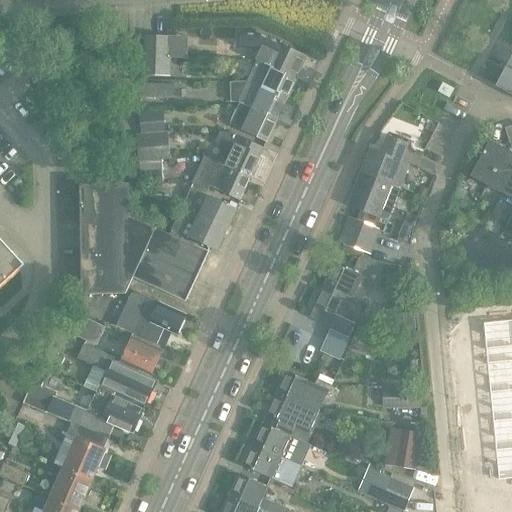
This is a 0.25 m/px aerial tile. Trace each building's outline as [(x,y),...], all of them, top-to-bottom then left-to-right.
[(256,61),(296,79),(306,58),(278,45),(266,38),(241,36),(241,47),(263,49),(258,60),(256,60),(256,61)] [(144,38),(143,57),(165,58),(166,38),(144,38)] [(142,78),(167,79),(169,58),(165,58),(143,57),(142,78)] [(247,81),(286,100),(296,79),(256,61),(247,81)] [(511,69),(507,67),(496,86),(511,95),(511,69)] [(286,100),(247,81),(238,102),(277,120),(286,100)] [(140,83),(140,98),(174,98),(174,84),(140,83)] [(448,98),(452,89),(442,84),(438,92),(448,98)] [(240,104),(239,108),(231,124),(267,141),(277,120),(238,102),(237,102),(240,104)] [(142,134),(166,132),(164,110),(140,113),(142,134)] [(139,161),(162,159),(171,158),(168,132),(136,135),(139,161)] [(219,163),(250,177),(264,148),(232,133),(220,132),(215,142),(226,147),(219,163)] [(361,173),(391,185),(392,183),(400,187),(409,163),(401,160),(408,144),(387,136),(380,153),(370,149),(361,173)] [(486,186),(506,150),(490,141),(470,177),(486,186)] [(486,186),(502,195),(511,176),(511,153),(506,150),(486,186)] [(140,184),(164,182),(162,159),(139,161),(140,184)] [(250,177),(219,163),(208,186),(240,200),(250,177)] [(367,253),(380,218),(384,220),(388,218),(400,187),(392,183),(391,185),(361,173),(348,205),(361,210),(357,220),(352,218),(342,243),(367,253)] [(511,176),(502,195),(511,200),(511,176)] [(81,188),(82,258),(82,295),(107,294),(104,300),(113,304),(117,294),(124,294),(133,277),(185,300),(207,252),(177,238),(169,235),(129,217),(129,187),(81,188)] [(180,208),(181,209),(226,230),(235,209),(190,188),(183,204),(168,197),(166,202),(180,208)] [(166,202),(165,203),(166,204),(162,214),(174,221),(180,208),(166,202)] [(169,235),(177,238),(179,233),(216,251),(226,230),(181,209),(169,235)] [(397,241),(406,244),(414,226),(404,222),(397,241)] [(0,289),(21,270),(0,247),(0,289)] [(359,256),(354,267),(377,278),(373,286),(380,289),(397,290),(400,265),(383,263),(383,264),(375,263),(359,256)] [(324,285),(351,298),(358,284),(362,286),(364,281),(360,280),(361,277),(333,265),(324,285)] [(351,298),(324,285),(314,307),(309,318),(349,336),(355,323),(346,319),(348,315),(344,313),(351,298)] [(132,295),(116,327),(165,348),(172,332),(178,334),(186,315),(140,295),(132,295)] [(404,330),(416,329),(413,301),(401,302),(404,330)] [(84,317),(75,336),(80,338),(98,346),(106,328),(88,319),(84,317)] [(511,319),(483,322),(498,480),(511,479),(511,319)] [(330,330),(322,349),(342,358),(350,340),(330,330)] [(150,374),(160,351),(129,338),(119,361),(150,374)] [(100,384),(114,390),(145,404),(156,382),(124,368),(113,362),(115,358),(84,344),(77,359),(106,372),(100,384)] [(51,350),(44,365),(59,372),(66,357),(60,355),(51,350)] [(276,393),(305,406),(318,413),(328,392),(314,385),(286,372),(276,393)] [(99,385),(94,396),(109,403),(102,418),(55,395),(48,409),(73,421),(72,423),(108,438),(114,424),(132,433),(143,410),(111,395),(113,392),(99,385)] [(420,408),(420,390),(383,389),(383,408),(420,408)] [(268,415),(264,424),(291,436),(295,427),(309,433),(314,422),(318,425),(323,415),(318,413),(305,406),(276,393),(266,414),(268,415)] [(108,438),(72,423),(61,449),(54,464),(63,467),(93,481),(106,450),(103,448),(108,438)] [(262,423),(253,444),(289,461),(293,451),(286,447),(291,436),(264,424),(262,423)] [(392,428),(386,464),(415,469),(416,461),(427,466),(424,433),(405,430),(392,428)] [(300,466),(289,461),(253,444),(243,465),(272,478),(277,467),(296,475),(300,466)] [(4,464),(0,472),(0,477),(24,488),(30,475),(4,464)] [(63,467),(50,497),(79,510),(89,488),(93,481),(63,467)] [(230,496),(265,511),(293,511),(283,507),(263,498),(265,494),(268,488),(239,475),(230,496)] [(402,511),(412,488),(389,478),(379,501),(402,511)] [(0,511),(4,511),(10,499),(0,494),(0,511)] [(265,511),(230,496),(222,511),(265,511)] [(50,497),(43,511),(78,511),(79,510),(50,497)]
